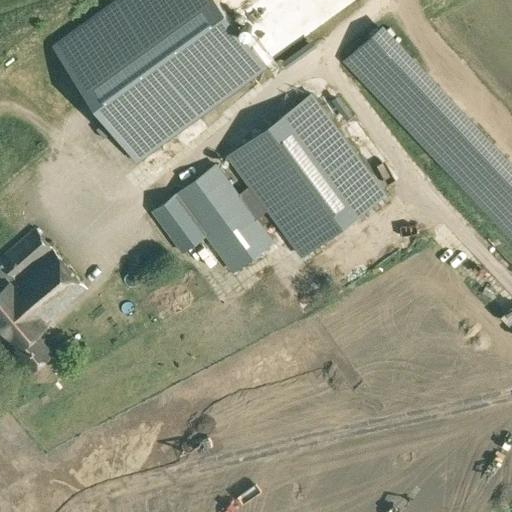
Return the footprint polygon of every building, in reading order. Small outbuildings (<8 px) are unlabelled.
[(116,0),(54,45),(136,159),(265,65),(218,0),(116,0)] [(40,78),(61,102),(80,84),(59,61),(40,78)] [(207,233),(234,269),(272,241),(256,218),(269,209),(302,254),(385,194),(310,93),(228,154),(250,184),(237,194),(215,163),(177,191),(152,209),(183,251),(207,233)] [(221,140),(209,148),(217,158),(228,150),(221,140)] [(15,349),(32,369),(52,352),(35,332),(46,323),(45,322),(86,287),(35,228),(0,257),(0,326),(18,346),(15,349)]
